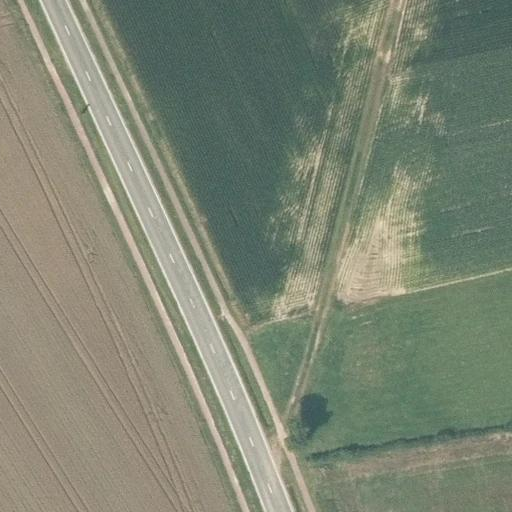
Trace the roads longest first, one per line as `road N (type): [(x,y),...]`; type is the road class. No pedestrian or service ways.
road 1 (secondary): [(50,0),(275,511)]
road 2 (track): [(259,469),(282,443),(292,412),(396,0)]
